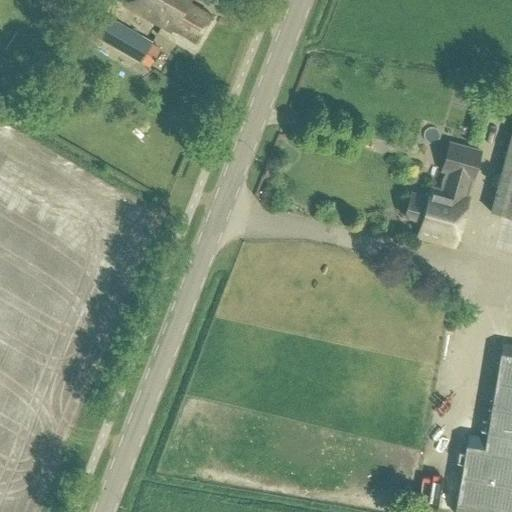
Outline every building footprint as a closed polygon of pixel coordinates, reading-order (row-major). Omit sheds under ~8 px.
[(196,43),(211,18),(188,5),(190,0),(125,0),(123,6),(170,33),(172,29),(196,43)] [(105,16),(93,36),(94,37),(140,62),(141,61),(150,44),(150,43),(151,43),(151,42),(105,16)] [(150,44),(141,61),(150,66),(159,49),(150,44)] [(511,126),(489,212),(511,217),(511,126)] [(448,143),(445,156),(441,172),(456,176),(451,195),(432,190),(429,199),(411,194),(405,218),(421,222),(418,236),(453,246),(466,200),(465,199),(470,179),(473,180),(480,151),(448,143)] [(511,511),(511,343),(500,342),(484,436),(466,433),(452,511),(511,511)]
